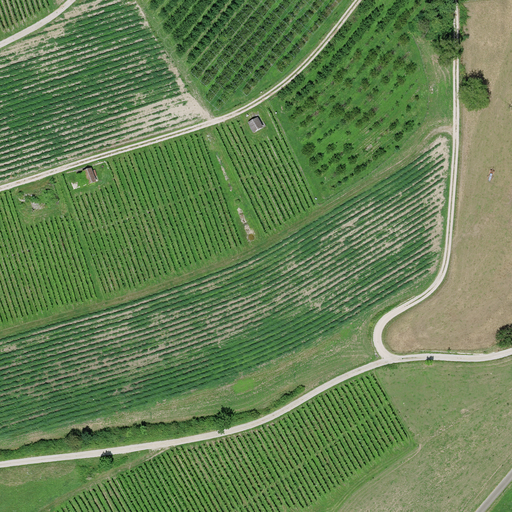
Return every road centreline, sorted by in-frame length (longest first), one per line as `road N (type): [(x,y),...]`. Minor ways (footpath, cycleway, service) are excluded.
road 1 (track): [(511,351),(473,360),(390,360),(217,434),(0,465)]
road 2 (track): [(455,138),(437,129),(388,172),(195,276),(0,336)]
road 3 (track): [(0,188),(233,113),(284,84),(355,0)]
road 4 (track): [(453,0),(455,138),(444,260),(436,284),(381,319),(376,344),(390,360)]
road 5 (track): [(511,385),(349,489),(330,511)]
road 6 (track): [(44,511),(164,444)]
